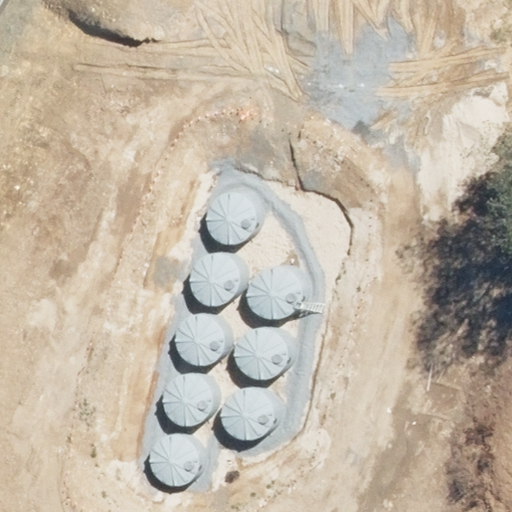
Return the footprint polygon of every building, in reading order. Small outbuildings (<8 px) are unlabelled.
[(200,208),(204,216),(210,223),(219,228),(228,229),(238,228),(246,223),(253,216),(257,207),(257,197),(255,188),(249,180),(241,174),(232,171),(223,171),(213,175),(206,181),(201,189),(199,198),(200,208)] [(188,271),(192,280),(199,287),(207,292),(217,293),(227,291),(235,287),(241,279),(245,270),(246,261),(243,251),(238,243),(230,238),(221,235),(211,235),(202,238),(195,244),(189,252),(187,262),(188,271)] [(255,290),(259,299),(266,306),(275,310),(284,312),(294,310),(302,305),(309,298),(312,289),(313,279),(310,270),(305,262),(297,256),(288,253),(278,254),(269,257),(262,263),(257,271),(254,280),(255,290)] [(174,337),(178,346),(185,353),(194,358),(203,359),(213,357),(221,353),(228,345),(231,336),(232,327),(229,317),(224,310),(216,304),(207,301),(197,301),(188,304),(181,310),(176,319),(173,328),(174,337)] [(242,356),(246,365),(252,372),(261,376),(270,378),(280,376),(288,371),(295,364),(298,355),(299,345),(297,336),(291,328),(283,322),(274,320),(264,320),(256,323),(248,329),(243,337),(241,346),(242,356)] [(152,402),(156,411),(163,418),(171,422),(181,424),(190,422),(199,418),(205,410),(209,401),(209,392),(207,382),(201,375),(194,369),(184,366),(175,366),(166,369),(158,375),(153,383),(151,393),(152,402)] [(219,421),(223,430),(230,437),(238,441),(248,443),(257,441),(266,436),(272,429),(276,420),(277,410),(274,401),(269,393),(261,387),(252,384),(242,385),(233,388),(226,394),(220,402),(218,411),(219,421)] [(137,469),(141,478),(148,485),(156,490),(166,491),(175,489),(184,484),(190,477),(194,468),(195,459),(192,449),(187,441),(179,436),(170,433),(160,433),(151,436),(144,442),(138,450),(136,460),(137,469)]
